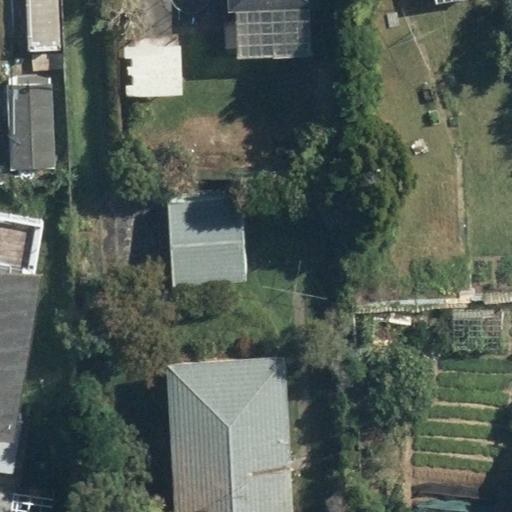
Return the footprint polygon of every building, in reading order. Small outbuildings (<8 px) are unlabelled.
[(305,48),(303,0),(221,0),(223,50),(305,48)] [(174,37),(120,37),(119,96),(173,96),(174,37)] [(51,77),(2,78),(4,170),(53,169),(51,77)] [(238,192),(159,191),(158,279),(237,280),(238,192)] [(0,463),(13,465),(22,414),(1,410),(32,223),(0,217),(0,463)] [(286,511),(280,346),(156,351),(161,511),(286,511)]
